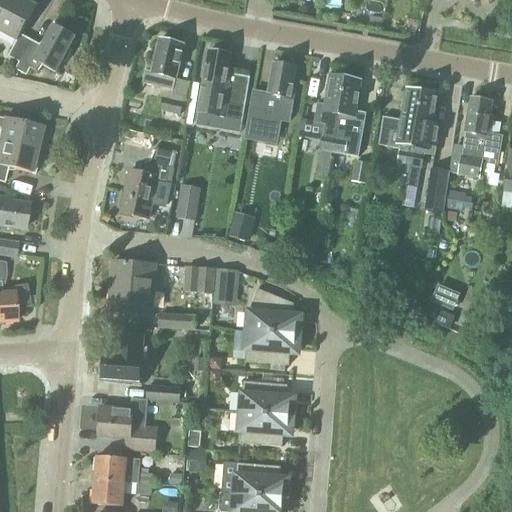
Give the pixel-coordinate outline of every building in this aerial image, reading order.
[(0,0),(0,24),(12,0),(0,0)] [(21,0),(12,0),(0,24),(0,33),(16,43),(8,58),(19,64),(31,42),(20,36),(37,5),(30,2),(22,0),(21,0)] [(31,42),(19,64),(15,71),(26,77),(30,70),(37,74),(43,67),(56,74),(61,63),(63,64),(68,61),(70,56),(70,51),(68,50),(74,39),(64,33),(60,28),(54,24),(42,47),(31,42)] [(152,75),(149,85),(173,91),(177,75),(183,48),(159,42),(151,75),(152,75)] [(220,104),(244,109),(249,79),(231,76),(231,72),(228,71),(230,57),(208,53),(202,85),(197,114),(217,118),(220,104)] [(274,66),(267,108),(292,112),(296,85),(294,85),(296,70),(274,66)] [(333,154),(345,81),(329,78),(325,104),(316,102),(312,124),(314,124),(314,125),(325,127),(321,152),(333,154)] [(361,84),(345,81),(333,154),(344,156),(349,130),(352,131),(354,119),(355,119),(361,84)] [(383,118),(378,147),(400,151),(397,166),(409,168),(423,92),(413,90),(410,93),(406,92),(401,122),(383,118)] [(433,94),(423,92),(409,168),(422,170),(424,156),(434,157),(439,128),(433,127),(438,98),(434,97),(433,94)] [(466,135),(464,148),(485,152),(488,138),(489,138),(493,120),(489,120),(492,105),(470,101),(465,134),(466,135)] [(183,107),(163,102),(161,114),(181,118),(183,107)] [(0,132),(0,143),(37,152),(39,144),(43,137),(45,130),(0,119),(0,130),(0,131),(0,132)] [(373,144),(360,142),(353,185),(366,188),(373,144)] [(37,152),(0,143),(0,183),(4,185),(8,169),(34,175),(36,168),(35,160),(37,152)] [(153,165),(146,164),(143,176),(129,173),(120,215),(148,221),(156,183),(166,186),(169,169),(173,170),(177,154),(156,150),(153,165)] [(511,152),(509,152),(503,194),(511,194),(511,152)] [(442,214),(448,174),(431,172),(425,211),(442,214)] [(173,221),(194,225),(200,191),(178,187),(173,221)] [(461,195),(447,193),(444,209),(458,211),(461,195)] [(28,219),(26,219),(28,207),(10,204),(10,202),(0,200),(0,228),(24,232),(24,228),(27,228),(28,219)] [(346,226),(346,231),(357,232),(359,211),(339,209),(338,225),(346,226)] [(234,222),(231,242),(252,245),(253,234),(251,233),(253,224),(234,222)] [(17,246),(0,243),(0,257),(15,260),(17,246)] [(0,324),(16,324),(15,310),(28,307),(24,288),(12,290),(12,294),(1,295),(1,285),(3,285),(4,279),(5,272),(4,265),(0,264),(0,324)] [(113,264),(109,314),(151,317),(155,267),(113,264)] [(184,293),(197,295),(199,270),(186,269),(184,293)] [(199,270),(197,295),(212,296),(214,272),(199,270)] [(236,309),(239,273),(216,271),(213,307),(236,309)] [(247,333),(299,337),(301,317),(293,316),(294,305),(293,305),(258,290),(249,313),(247,333)] [(437,326),(443,314),(432,309),(426,322),(434,325),(437,326)] [(160,316),(159,329),(194,332),(195,319),(160,316)] [(298,355),(299,337),(247,333),(245,363),(289,366),(290,355),(298,355)] [(105,359),(103,382),(138,385),(141,353),(121,351),(121,360),(105,359)] [(241,414),(293,418),(294,399),(286,398),(287,386),(243,383),(241,414)] [(145,386),(143,402),(192,405),(192,400),(185,399),(186,390),(179,390),(179,388),(145,386)] [(101,410),(98,438),(134,441),(133,452),(124,451),(124,453),(155,455),(157,432),(131,429),(132,413),(101,410)] [(293,418),(241,414),(238,444),(282,448),(283,436),(291,437),(293,418)] [(199,449),(200,433),(188,433),(188,448),(199,449)] [(188,455),(186,472),(201,473),(203,456),(188,455)] [(94,482),(125,485),(127,461),(96,458),(94,482)] [(234,495),(286,500),(288,480),(280,479),(281,468),(237,464),(234,495)] [(138,475),(137,486),(151,487),(152,476),(138,475)] [(181,476),(168,475),(168,486),(181,487),(181,476)] [(123,509),(125,485),(94,482),(92,506),(123,509)] [(151,487),(137,486),(136,497),(150,498),(151,487)] [(285,511),(286,500),(234,495),(220,494),(218,511),(285,511)]
